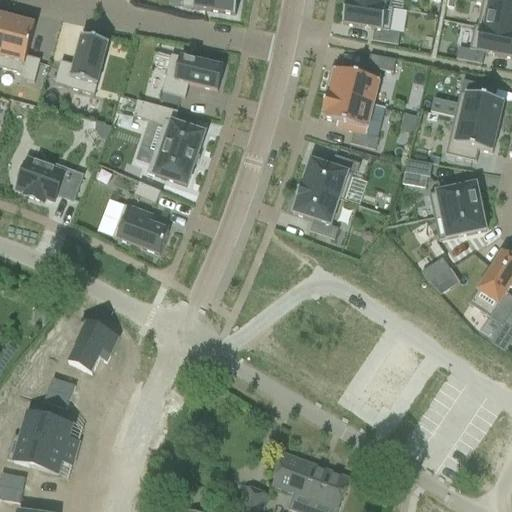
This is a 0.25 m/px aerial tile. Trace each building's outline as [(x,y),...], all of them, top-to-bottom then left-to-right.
[(183,0),(182,9),(190,11),(235,18),(237,0),(183,0)] [(347,0),(347,3),(347,4),(390,11),(390,10),(391,0),(347,0)] [(448,0),(446,10),(454,12),(456,0),(448,0)] [(511,0),(475,0),(475,4),(482,5),(482,4),(511,10),(511,0)] [(346,3),(342,27),(373,32),(372,44),(397,48),(399,36),(388,34),(392,10),(390,10),(390,11),(347,4),(347,3),(346,3)] [(477,29),(477,30),(511,37),(511,10),(482,4),(482,5),(477,29)] [(0,59),(10,21),(0,17),(0,59)] [(10,21),(0,59),(0,70),(21,76),(19,82),(34,86),(40,63),(26,59),(35,27),(10,21)] [(458,50),(456,62),(481,67),(484,56),(511,61),(511,37),(477,30),(477,29),(473,29),(469,52),(458,50)] [(60,64),(54,87),(73,92),(85,95),(94,98),(96,89),(99,77),(108,46),(103,45),(81,39),(77,53),(77,56),(74,68),(60,64)] [(166,78),(161,96),(162,96),(170,98),(185,101),(188,88),(217,95),(223,70),(202,65),(171,58),(167,71),(166,78)] [(370,58),(367,70),(392,76),(395,63),(370,58)] [(327,96),(326,97),(373,109),(373,108),(380,78),(356,72),(355,78),(349,77),(334,73),(328,96),(327,96)] [(433,102),(430,115),(454,121),(498,131),(503,105),(490,102),(493,90),(463,83),(457,107),(433,102)] [(162,96),(160,105),(167,106),(170,98),(162,96)] [(326,97),(321,117),(323,117),(322,122),(337,125),(342,127),(341,132),(353,135),(350,147),(375,154),(378,141),(377,141),(366,138),(373,109),(326,97)] [(146,176),(186,190),(204,137),(174,126),(177,115),(136,104),(132,119),(162,129),(146,176)] [(405,117),(404,122),(415,125),(417,120),(405,117)] [(454,121),(445,158),(475,165),(478,153),(492,156),(497,131),(454,121)] [(95,126),(94,134),(98,141),(104,144),(110,130),(95,126)] [(300,189),(300,190),(339,203),(343,205),(352,178),(355,179),(359,167),(335,159),(331,170),(310,163),(301,189),(300,189)] [(20,182),(16,192),(25,196),(24,199),(43,206),(44,201),(54,205),(56,198),(72,204),(81,179),(42,164),(40,168),(27,163),(24,172),(20,171),(17,181),(20,182)] [(404,176),(429,181),(431,168),(406,163),(404,176)] [(134,196),(133,198),(137,200),(155,208),(161,195),(142,187),(139,186),(134,196)] [(476,187),(428,197),(433,221),(481,211),(476,187)] [(297,201),(292,217),(313,224),(309,235),(334,243),(338,231),(330,229),(339,203),(300,190),(296,201),(297,201)] [(113,238),(112,241),(132,249),(159,259),(165,243),(168,234),(164,232),(149,227),(152,219),(134,212),(124,209),(117,227),(113,238)] [(481,211),(433,221),(438,244),(485,234),(481,211)] [(484,283),(468,307),(502,329),(504,326),(503,326),(511,312),(511,300),(506,296),(511,287),(511,262),(502,255),(491,271),(489,269),(481,281),(484,283)] [(442,261),(421,275),(428,286),(440,278),(449,272),(442,261)] [(449,272),(440,278),(449,292),(458,286),(449,272)] [(511,312),(503,326),(504,326),(511,331),(511,312)] [(69,364),(68,367),(91,378),(99,362),(103,364),(102,365),(106,367),(118,341),(86,325),(85,327),(84,330),(78,343),(75,349),(76,350),(75,351),(76,351),(70,364),(69,364)] [(52,380),(47,392),(70,401),(75,389),(52,380)] [(47,392),(43,404),(66,413),(70,401),(47,392)] [(20,441),(20,442),(75,458),(77,451),(76,451),(78,446),(75,445),(75,444),(68,442),(71,431),(63,429),(63,428),(51,425),(44,423),(42,422),(27,418),(26,422),(25,426),(24,426),(23,431),(24,431),(21,439),(21,438),(20,441)] [(7,459),(6,463),(13,466),(28,470),(30,470),(38,472),(37,473),(49,476),(49,475),(57,478),(61,467),(68,469),(68,468),(71,469),(73,464),(75,458),(20,442),(20,441),(13,439),(12,443),(13,443),(10,451),(8,455),(9,455),(8,459),(7,459)] [(283,457),(271,489),(293,497),(287,511),(311,511),(314,505),(333,511),(337,511),(349,482),(283,457)] [(0,476),(0,477),(0,489),(22,494),(24,482),(0,476)] [(0,489),(0,502),(19,506),(22,494),(0,489)] [(262,511),(268,498),(244,490),(236,511),(262,511)]
